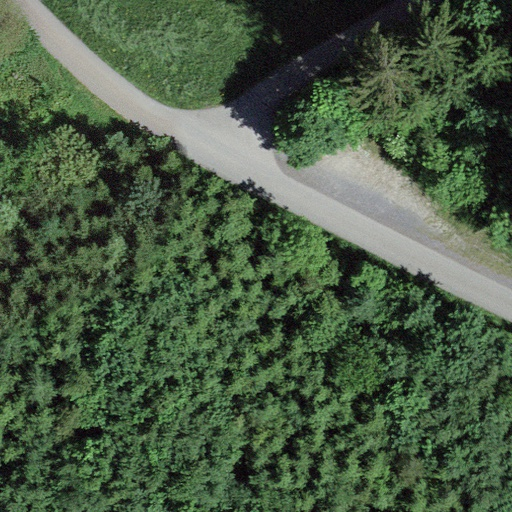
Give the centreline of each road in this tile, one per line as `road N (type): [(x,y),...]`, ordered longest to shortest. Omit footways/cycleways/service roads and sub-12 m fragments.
road 1 (track): [(17,0),(111,93),(511,306)]
road 2 (track): [(192,142),(436,0)]
